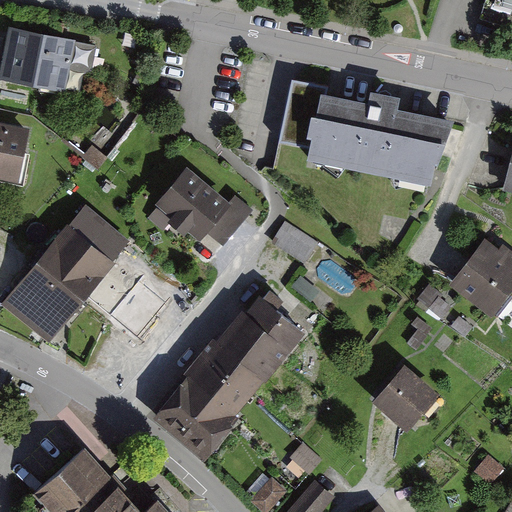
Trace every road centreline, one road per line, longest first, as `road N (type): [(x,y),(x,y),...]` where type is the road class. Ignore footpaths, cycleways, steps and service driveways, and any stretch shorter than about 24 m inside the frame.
road 1 (residential): [(111,0),(511,85)]
road 2 (residential): [(0,345),(121,410),(236,511)]
road 3 (unknown): [(490,81),(425,259)]
